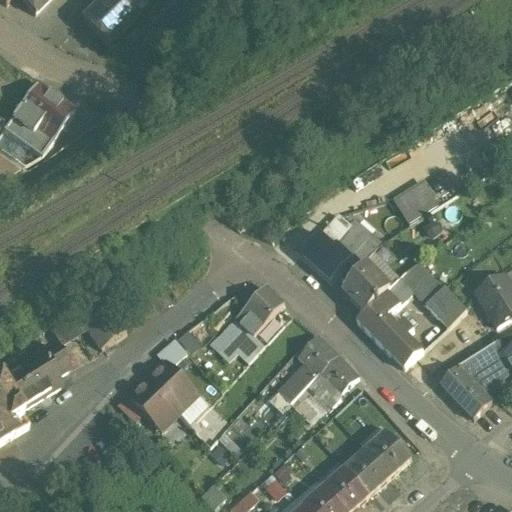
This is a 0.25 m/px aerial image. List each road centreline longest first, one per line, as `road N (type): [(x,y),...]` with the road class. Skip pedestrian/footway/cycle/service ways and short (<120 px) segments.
road 1 (residential): [(250,259),(211,223),(124,93),(0,23)]
road 2 (unclassified): [(250,259),(109,387),(52,467),(0,486)]
road 3 (residential): [(477,462),(250,259)]
